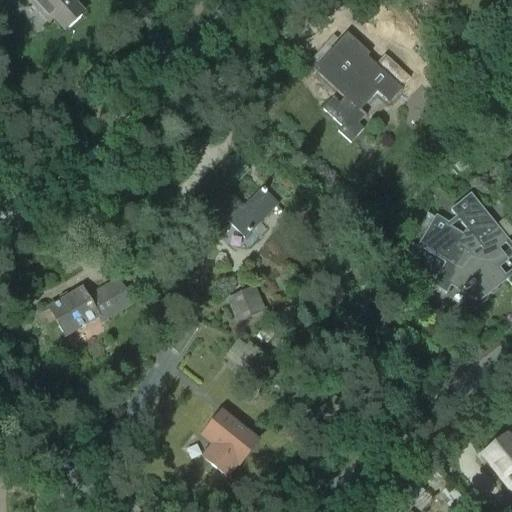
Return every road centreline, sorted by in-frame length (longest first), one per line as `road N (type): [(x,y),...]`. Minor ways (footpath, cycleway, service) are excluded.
road 1 (tertiary): [(239,0),(73,167),(0,217)]
road 2 (residential): [(310,511),(511,347)]
road 3 (residential): [(122,511),(0,414)]
